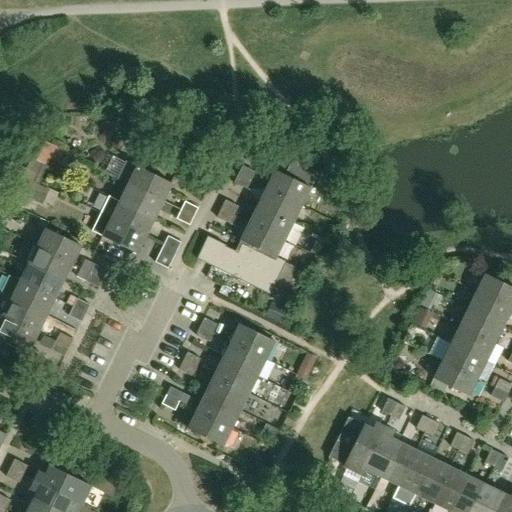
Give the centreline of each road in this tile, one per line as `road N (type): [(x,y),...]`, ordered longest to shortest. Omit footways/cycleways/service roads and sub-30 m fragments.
road 1 (residential): [(93,423),(132,344),(146,350),(176,289)]
road 2 (residential): [(185,511),(177,475),(161,456),(93,423)]
